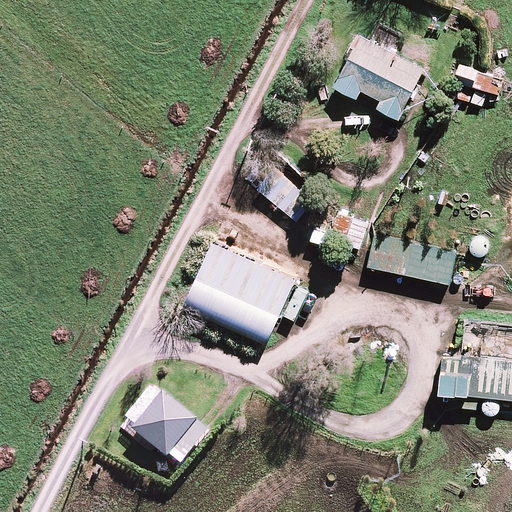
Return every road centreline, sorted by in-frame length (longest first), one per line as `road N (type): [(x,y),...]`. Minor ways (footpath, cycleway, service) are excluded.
road 1 (track): [(511,328),(476,318),(128,336)]
road 2 (track): [(128,336),(307,0)]
road 3 (track): [(35,511),(128,336)]
